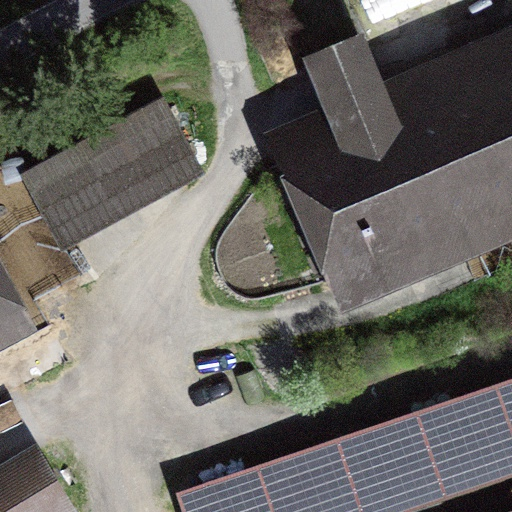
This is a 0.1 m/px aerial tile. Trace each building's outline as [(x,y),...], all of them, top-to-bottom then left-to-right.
[(352,313),(511,244),(511,37),(499,40),(365,97),(343,44),(281,71),(305,127),(277,139),(352,313)] [(168,104),(25,181),(65,254),(208,177),(168,104)] [(0,346),(39,326),(0,257),(0,346)] [(511,395),(183,506),(185,511),(443,511),(511,489),(511,395)] [(0,511),(79,511),(40,450),(0,475),(0,511)]
